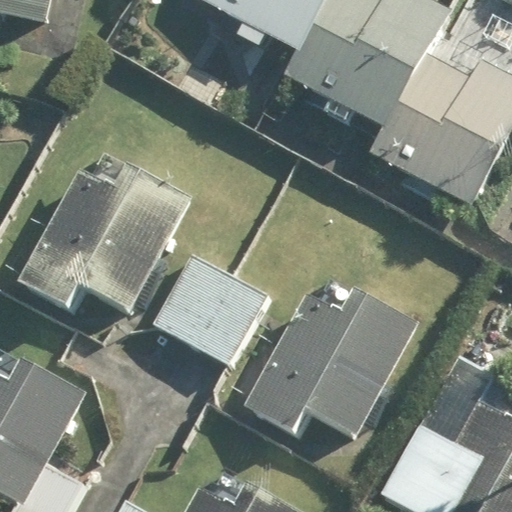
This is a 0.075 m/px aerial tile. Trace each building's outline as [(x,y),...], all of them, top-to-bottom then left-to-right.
[(83,0),(0,0),(0,20),(75,37),(83,0)] [(191,0),(190,4),(298,61),(286,84),(388,137),(376,160),(478,214),(511,150),(511,81),(484,67),(476,82),(443,65),(467,20),(429,0),(191,0)] [(97,152),(21,288),(76,318),(90,293),(136,319),(198,208),(97,152)] [(275,302),(195,259),(157,330),(237,373),(275,302)] [(429,338),(322,277),(243,416),(302,449),(320,417),(369,445),(429,338)] [(464,363),(423,435),(389,500),(411,511),(511,511),(511,391),(496,383),(464,363)] [(16,387),(0,378),(0,496),(19,507),(28,511),(33,511),(55,471),(95,399),(29,364),(16,387)] [(33,511),(28,511),(19,507),(16,511),(76,511),(89,489),(55,471),(33,511)] [(225,511),(179,488),(166,511),(283,511),(236,488),(225,511)]
